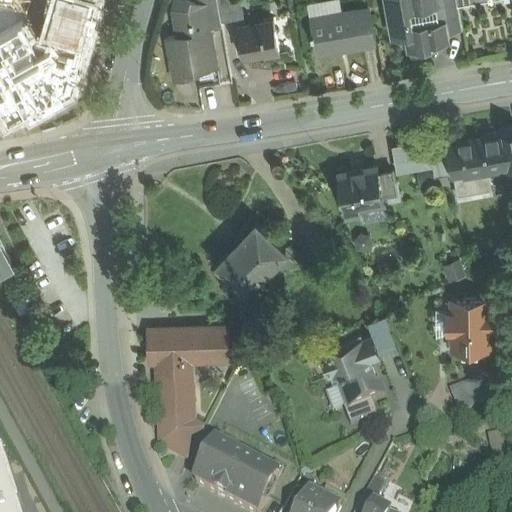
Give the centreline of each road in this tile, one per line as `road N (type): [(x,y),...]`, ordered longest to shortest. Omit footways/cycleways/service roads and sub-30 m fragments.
road 1 (tertiary): [(511,83),(114,150)]
road 2 (residential): [(114,150),(114,374),(160,511)]
road 3 (residential): [(138,0),(122,52),(114,150)]
